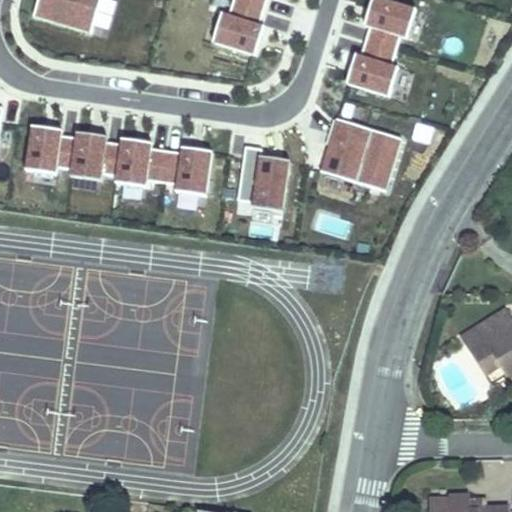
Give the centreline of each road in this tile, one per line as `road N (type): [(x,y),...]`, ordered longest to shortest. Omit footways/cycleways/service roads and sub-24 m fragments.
road 1 (residential): [(329,0),(304,82),(272,113),(61,89),(17,76),(0,58)]
road 2 (residential): [(376,436),(454,205),(511,111)]
road 3 (residential): [(376,436),(511,442)]
